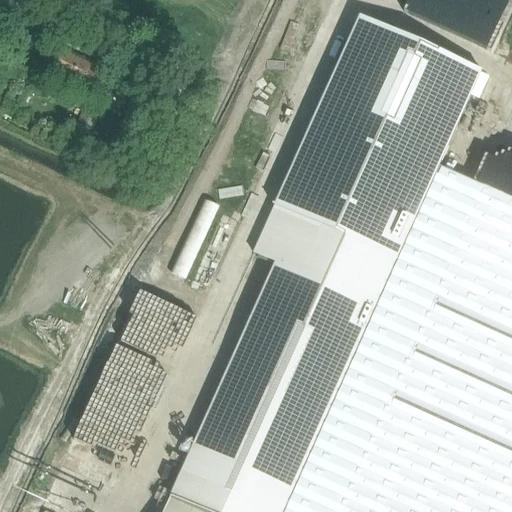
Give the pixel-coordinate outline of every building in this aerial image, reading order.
[(341,61),(275,207),(398,262),(412,231),(411,230),(462,116),(482,73),(364,20),(360,18),(341,61)] [(62,52),(51,74),(53,75),(54,80),(58,81),(62,80),(102,100),(113,77),(62,52)] [(136,98),(129,111),(150,122),(157,109),(136,98)] [(87,108),(79,122),(93,130),(101,115),(87,108)] [(129,111),(109,147),(130,158),(148,125),(150,122),(129,111)] [(148,125),(130,158),(139,163),(157,130),(148,125)] [(511,151),(495,145),(489,162),(510,170),(511,165),(511,151)] [(170,497),(169,499),(170,499),(199,511),(336,511),(441,285),(485,189),(440,169),(412,231),(398,262),(275,207),(275,208),(254,255),(276,265),(250,321),(171,498),(170,497)] [(336,511),(511,511),(511,201),(485,189),(441,285),(336,511)] [(152,274),(127,341),(190,365),(216,298),(152,274)] [(70,452),(88,403),(76,399),(58,448),(70,452)] [(164,511),(199,511),(170,499),(164,511)]
